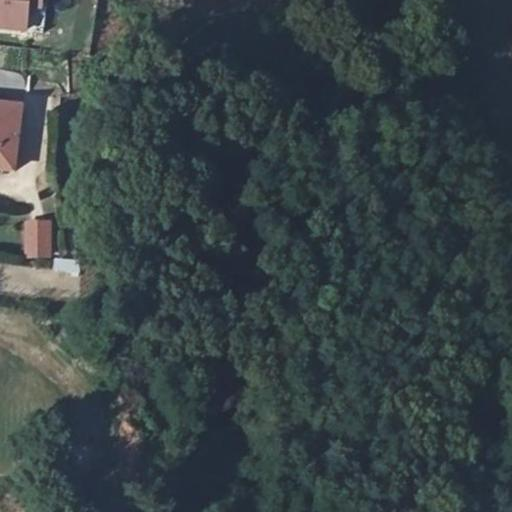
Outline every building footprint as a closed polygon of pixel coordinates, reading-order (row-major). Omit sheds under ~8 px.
[(0,0),(0,28),(29,32),(31,8),(32,0),(0,0)] [(32,0),(31,8),(44,10),(45,0),(32,0)] [(22,110),(0,107),(0,171),(14,173),(22,110)] [(50,222),(27,222),(26,257),(49,257),(50,222)] [(54,275),(80,273),(79,258),(53,260),(54,275)]
